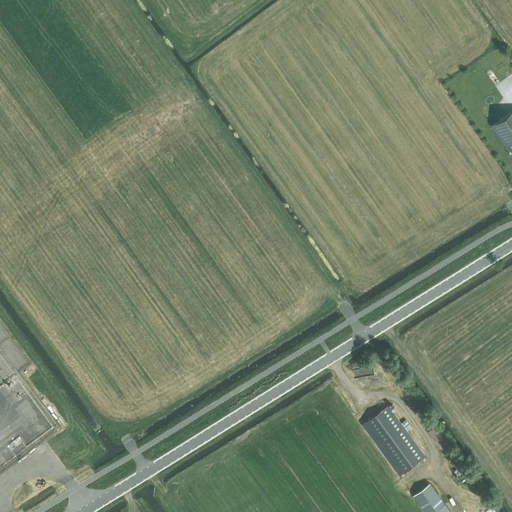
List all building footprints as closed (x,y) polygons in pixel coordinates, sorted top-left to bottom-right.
[(511,111),(491,126),(510,152),(511,150),(511,111)] [(399,475),(425,456),(407,431),(388,405),(362,424),(399,475)] [(406,420),(401,423),(407,431),(411,427),(406,420)] [(442,436),(435,427),(428,432),(435,441),(442,436)] [(425,511),(450,511),(429,483),(413,494),(425,511)]
